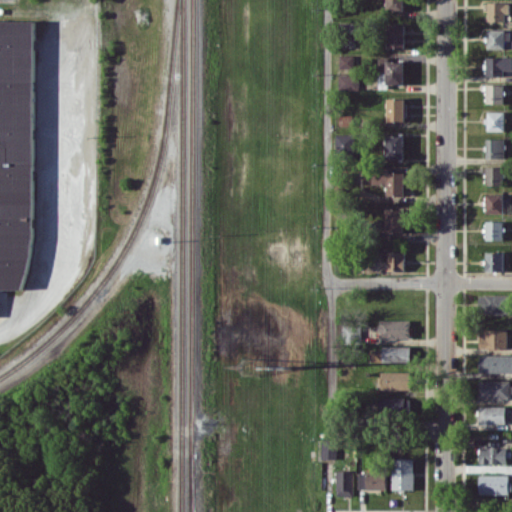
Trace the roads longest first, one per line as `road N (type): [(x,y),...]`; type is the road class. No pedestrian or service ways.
road 1 (residential): [(446,0),(446,511)]
road 2 (residential): [(331,286),(511,284)]
